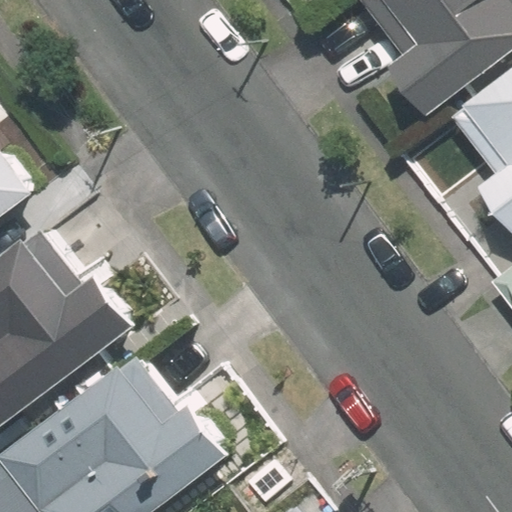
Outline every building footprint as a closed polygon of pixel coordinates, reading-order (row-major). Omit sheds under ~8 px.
[(511,0),(387,0),(422,45),(405,58),(446,111),(511,60),(511,0)] [(511,208),(511,73),(467,109),(510,164),(490,180),(511,208)] [(0,140),(0,168),(13,160),(0,140)] [(53,179),(0,215),(0,373),(127,286),(53,179)] [(511,268),(502,277),(511,290),(511,268)] [(138,323),(0,418),(0,511),(46,511),(198,409),(138,323)]
